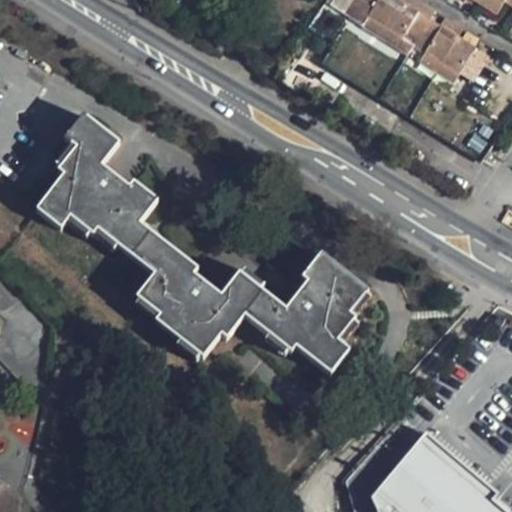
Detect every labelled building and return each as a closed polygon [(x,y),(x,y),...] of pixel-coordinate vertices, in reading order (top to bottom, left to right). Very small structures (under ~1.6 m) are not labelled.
[(340,0),(414,45),(430,20),(397,0),(340,0)] [(397,0),(430,20),(435,11),(417,0),(397,0)] [(511,0),(473,0),(497,14),(505,1),(511,4),(511,0)] [(458,38),(463,29),(446,18),(440,27),(458,38)] [(488,57),(474,48),(462,40),(458,38),(440,27),(430,20),(414,45),(426,53),(420,62),(454,84),(460,74),(472,82),(488,57)] [(323,61),(483,161),(505,126),(345,25),(323,61)] [(479,40),(467,32),(462,40),(474,48),(479,40)] [(320,257),(302,280),(307,284),(285,312),(238,276),(220,299),(192,276),(196,272),(139,226),(156,203),(133,185),(128,190),(101,168),(118,145),(83,117),(64,141),(76,151),(58,173),(63,178),(37,213),(60,231),(70,219),(92,238),(97,232),(154,276),(136,299),(159,317),(155,324),(202,360),(220,336),(226,340),(244,318),(290,354),(295,349),(330,376),(348,353),(336,342),(354,320),(349,315),(366,292),(320,257)] [(0,331),(5,330),(9,310),(0,302),(0,331)] [(501,511),(406,432),(354,497),(372,511),(501,511)]
